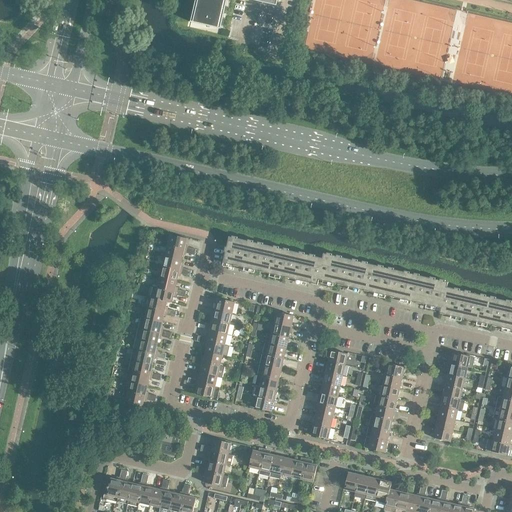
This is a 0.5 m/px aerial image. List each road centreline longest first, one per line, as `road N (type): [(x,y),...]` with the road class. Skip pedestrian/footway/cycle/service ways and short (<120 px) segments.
road 1 (primary): [(511,176),(419,167),(72,87)]
road 2 (primary): [(93,149),(390,215),(511,231)]
road 3 (residential): [(489,493),(402,475),(429,352),(423,339)]
road 4 (residential): [(90,511),(107,458),(185,474),(199,412)]
road 5 (residential): [(199,412),(171,406),(201,269)]
road 6 (unclassified): [(33,134),(16,300)]
road 7 (residential): [(322,315),(311,296),(201,269)]
